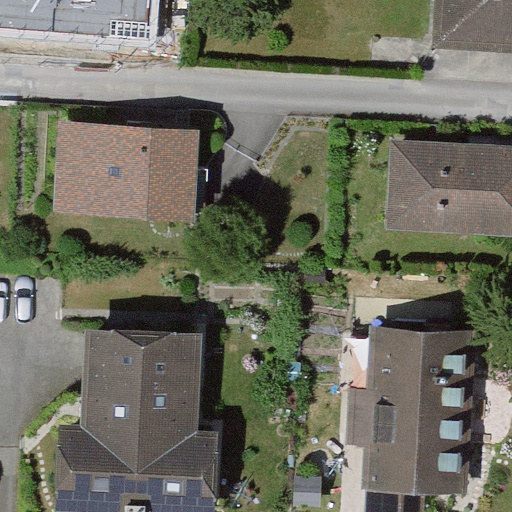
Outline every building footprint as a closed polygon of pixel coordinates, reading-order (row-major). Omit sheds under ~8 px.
[(0,0),(0,26),(111,35),(112,20),(148,23),(149,0),(0,0)] [(511,0),(444,0),(442,45),(497,48),(511,49),(511,0)] [(194,130),(52,124),(48,214),(190,221),(194,130)] [(511,146),(400,142),(396,232),(511,237),(511,146)] [(423,331),(374,330),(373,392),(352,392),(351,449),(372,450),(370,511),(419,511),(420,498),(479,500),(482,332),(423,331)] [(63,430),(57,511),(221,511),(226,440),(201,439),(207,340),(89,333),(88,362),(87,371),(83,432),(63,430)]
